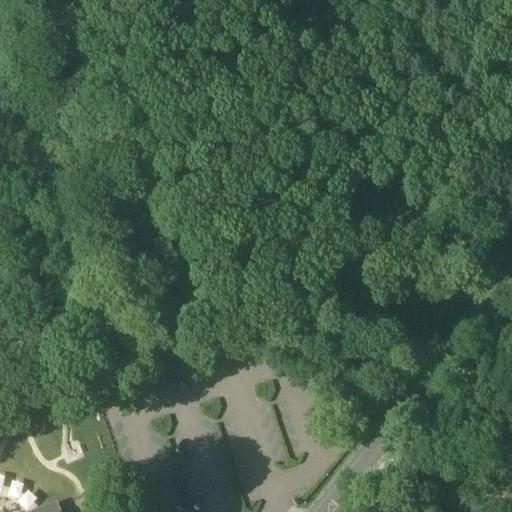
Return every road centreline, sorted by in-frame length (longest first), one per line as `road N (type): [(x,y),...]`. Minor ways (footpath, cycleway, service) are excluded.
road 1 (track): [(34,0),(117,223)]
road 2 (secondary): [(379,440),(511,274)]
road 3 (track): [(117,223),(196,392)]
road 4 (track): [(125,248),(54,267),(25,286),(0,326)]
road 5 (unclassified): [(511,500),(473,500),(379,440)]
